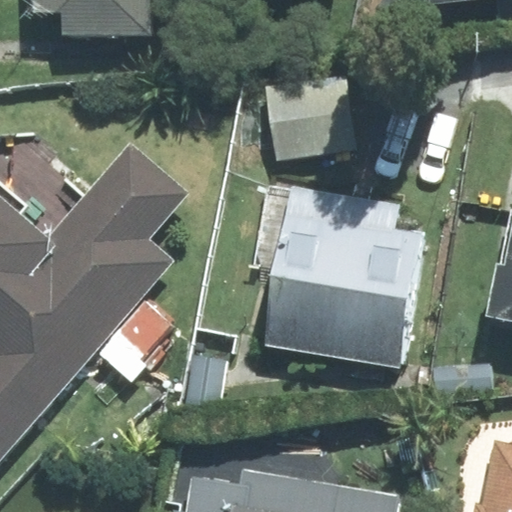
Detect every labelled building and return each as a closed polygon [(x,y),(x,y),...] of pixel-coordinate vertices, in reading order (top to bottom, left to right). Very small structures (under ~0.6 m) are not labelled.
[(144,0),(21,0),(20,42),(143,44),(144,0)] [(511,0),(424,0),(422,16),(489,26),(492,0),(500,0),(511,1),(511,0)] [(258,97),(268,170),(359,157),(349,84),(258,97)] [(0,455),(169,272),(145,250),(188,202),(132,150),(88,197),(42,247),(0,208),(0,455)] [(388,240),(390,218),(266,204),(250,359),(390,374),(405,376),(419,244),(388,240)] [(478,330),(511,334),(511,226),(507,226),(499,282),(485,280),(478,330)] [(511,511),(511,454),(480,451),(472,511),(511,511)] [(388,511),(390,495),(178,481),(175,511),(388,511)]
